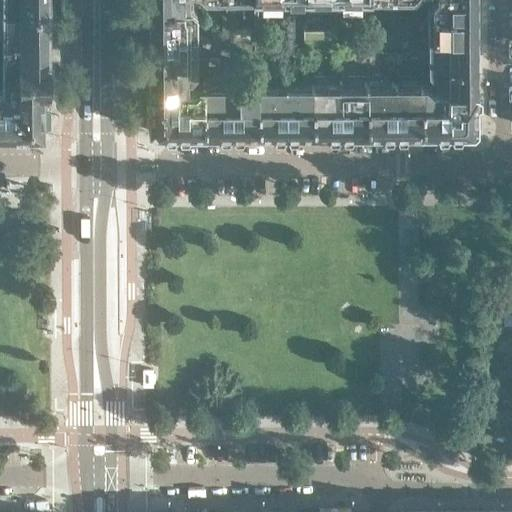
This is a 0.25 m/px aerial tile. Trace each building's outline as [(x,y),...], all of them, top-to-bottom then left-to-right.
[(47,100),(46,0),(6,0),(6,7),(0,6),(0,19),(2,20),(2,59),(7,59),(7,84),(2,84),(2,91),(0,93),(0,101),(41,102),(41,100),(47,100)] [(476,12),(475,0),(432,0),(433,4),(432,5),(432,12),(476,12)] [(190,30),(190,3),(188,1),(188,2),(146,2),(146,30),(190,30)] [(476,37),(476,12),(432,12),(432,37),(476,37)] [(234,29),(234,20),(225,20),(222,25),(222,29),(234,29)] [(234,40),(234,33),(234,29),(222,29),(222,58),(234,58),(234,50),(234,40)] [(190,58),(190,30),(146,30),(146,58),(190,58)] [(395,38),(395,30),(369,30),(369,38),(382,38),(395,38)] [(414,38),(414,30),(395,30),(395,38),(400,38),(408,38),(414,38)] [(476,63),(476,37),(432,37),(432,63),(476,63)] [(369,45),(369,39),(331,39),(331,49),(338,49),(351,49),(369,49),(369,45)] [(253,50),(253,40),(234,40),(234,50),(253,50)] [(268,50),(268,40),(253,40),(253,50),(268,50)] [(202,130),(202,86),(186,86),(186,74),(189,74),(190,73),(190,58),(146,58),(147,126),(151,130),(202,130)] [(218,66),(218,58),(208,58),(208,66),(218,66)] [(476,88),(476,63),(432,63),(432,70),(433,71),(433,76),(436,79),(437,79),(437,87),(437,88),(476,88)] [(366,129),(366,85),(338,86),(339,130),(366,129)] [(393,129),(393,85),(366,85),(366,129),(393,129)] [(420,129),(420,87),(421,87),(421,85),(393,85),(393,129),(420,129)] [(230,130),(230,86),(202,86),(202,130),(230,130)] [(257,130),(257,86),(230,86),(230,130),(257,130)] [(284,130),(284,86),(257,86),(257,130),(284,130)] [(311,130),(311,86),(284,86),(284,130),(311,130)] [(339,130),(338,86),(311,86),(311,130),(339,130)] [(476,125),(476,88),(437,88),(437,87),(421,87),(420,87),(420,129),(472,129),(476,125)] [(0,130),(41,131),(41,102),(0,101),(0,130)] [(143,369),(143,385),(152,385),(152,378),(154,378),(154,372),(153,372),(153,369),(143,369)]
